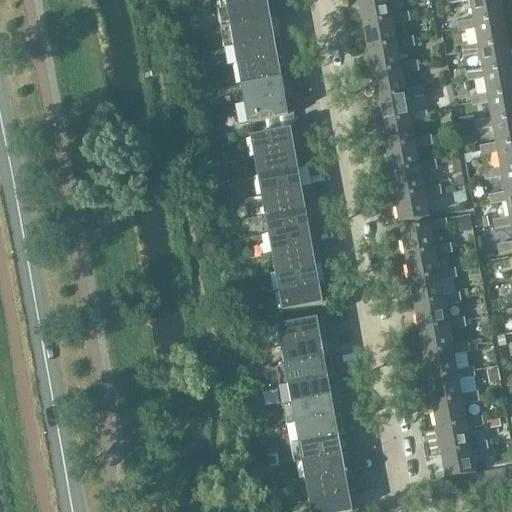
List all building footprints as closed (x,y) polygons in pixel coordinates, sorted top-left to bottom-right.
[(272,0),(225,0),(227,10),(273,1),(272,0)] [(357,0),(358,0),(362,25),(393,19),(392,17),(389,1),(395,0),(357,0)] [(458,33),(475,30),(474,27),(504,21),(500,0),(475,0),(469,1),(473,21),(457,24),(458,33)] [(227,10),(231,29),(276,21),(273,1),(227,10)] [(362,25),(367,50),(397,44),(397,41),(394,26),(410,23),(408,14),(392,17),(393,19),(362,25)] [(224,50),(234,48),(280,40),(276,21),(231,29),(221,31),(224,50)] [(463,58),(479,55),(478,51),(509,46),(504,21),(474,27),(475,30),(477,45),(461,48),(463,58)] [(367,50),(371,75),(402,69),(401,66),(398,51),(415,48),(413,38),(397,41),(397,44),(367,50)] [(234,48),(237,67),(283,59),(280,40),(234,48)] [(483,76),(511,70),(511,62),(509,46),(478,51),(479,55),(482,70),(466,73),(468,83),(484,80),(483,76)] [(237,67),(241,87),(287,78),(283,59),(237,67)] [(371,75),(376,99),(406,94),(406,91),(403,75),(419,72),(417,63),(401,66),(402,69),(371,75)] [(511,70),(483,76),(484,80),(486,95),(470,98),(472,107),(488,104),(487,101),(511,96),(511,70)] [(241,87),(244,106),(290,97),(287,78),(241,87)] [(376,99),(380,124),(411,119),(410,116),(407,100),(424,97),(422,88),(406,91),(406,94),(376,99)] [(436,96),(434,96),(435,103),(437,103),(438,109),(449,106),(446,88),(435,90),(436,96)] [(476,132),(493,129),(492,126),(511,121),(511,96),(487,101),(488,104),(491,120),(475,123),(476,132)] [(290,97),(244,106),(235,107),(238,127),(294,117),(290,97)] [(380,124),(385,149),(415,143),(415,140),(412,125),(428,122),(426,113),(410,116),(411,119),(380,124)] [(481,156),(497,153),(496,150),(511,147),(511,121),(492,126),(493,129),(495,144),(479,147),(481,156)] [(250,139),(254,159),(300,151),(296,131),(250,139)] [(385,149),(389,174),(420,168),(419,165),(416,149),(433,146),(431,137),(415,140),(415,143),(385,149)] [(485,181),(502,178),(501,175),(511,172),(511,147),(496,150),(497,153),(500,169),(484,172),(485,181)] [(254,159),(258,178),(304,170),(300,151),(254,159)] [(389,174),(394,198),(424,193),(424,190),(421,174),(437,171),(435,162),(419,165),(420,168),(389,174)] [(304,170),(258,178),(261,198),(307,189),(304,170)] [(490,206),(506,203),(505,200),(511,198),(511,172),(501,175),(502,178),(504,194),(488,197),(490,206)] [(424,193),(394,198),(399,224),(429,218),(426,199),(442,196),(440,187),(424,190),(424,193)] [(261,198),(265,217),(311,208),(307,189),(261,198)] [(494,231),(511,228),(510,224),(511,224),(511,198),(505,200),(506,203),(509,219),(493,221),(494,231)] [(314,228),(311,208),(265,217),(268,236),(314,228)] [(400,231),(405,257),(435,251),(434,248),(432,233),(448,230),(446,220),(429,223),(429,226),(400,231)] [(511,224),(510,224),(511,228),(511,235),(511,243),(497,246),(499,255),(511,252),(511,224)] [(318,247),(314,228),(268,236),(272,255),(318,247)] [(435,251),(405,257),(409,282),(440,276),(439,273),(436,257),(452,254),(451,245),(434,248),(435,251)] [(272,255),(275,274),(321,266),(318,247),(272,255)] [(325,285),(321,266),(275,274),(279,294),(325,285)] [(444,301),(443,297),(441,282),(457,279),(455,270),(439,273),(440,276),(409,282),(414,306),(444,301)] [(328,305),(325,285),(279,294),(282,314),(328,305)] [(449,325),(448,322),(445,307),(461,304),(460,295),(443,297),(444,301),(414,306),(418,331),(449,325)] [(453,350),(453,347),(450,331),(466,328),(464,319),(448,322),(449,325),(418,331),(423,356),(453,350)] [(326,340),(323,320),(277,328),(280,349),(326,340)] [(284,368),(330,359),(326,340),(280,349),(284,368)] [(423,356),(427,380),(458,375),(457,372),(454,356),(470,353),(469,344),(453,347),(453,350),(423,356)] [(284,368),(287,387),(333,379),(330,359),(284,368)] [(458,375),(427,380),(432,405),(462,399),(462,396),(459,381),(475,378),(473,369),(457,372),(458,375)] [(281,408),(291,406),(337,398),(333,379),(287,387),(278,389),(281,408)] [(432,405),(436,430),(467,424),(466,421),(463,406),(479,403),(478,393),(462,396),(462,399),(432,405)] [(291,406),(295,425),(340,417),(337,398),(291,406)] [(344,436),(340,417),(295,425),(298,445),(344,436)] [(436,430),(441,455),(471,449),(471,446),(468,430),(484,427),(482,418),(466,421),(467,424),(436,430)] [(298,445),(302,464),(348,455),(344,436),(298,445)] [(471,449),(441,455),(445,480),(450,479),(461,477),(471,475),(476,475),(472,455),(488,452),(487,443),(471,446),(471,449)] [(302,464),(305,483),(351,475),(348,455),(302,464)] [(511,467),(503,470),(507,491),(511,490),(511,467)] [(507,491),(503,470),(493,472),(497,493),(507,491)] [(497,493),(493,472),(482,473),(486,495),(497,493)] [(482,473),(476,475),(471,475),(475,497),(486,495),(482,473)] [(305,483),(309,502),(355,494),(351,475),(305,483)] [(475,497),(471,475),(461,477),(465,499),(475,497)] [(465,499),(461,477),(450,479),(454,501),(465,499)] [(357,511),(355,494),(309,502),(310,511),(357,511)]
